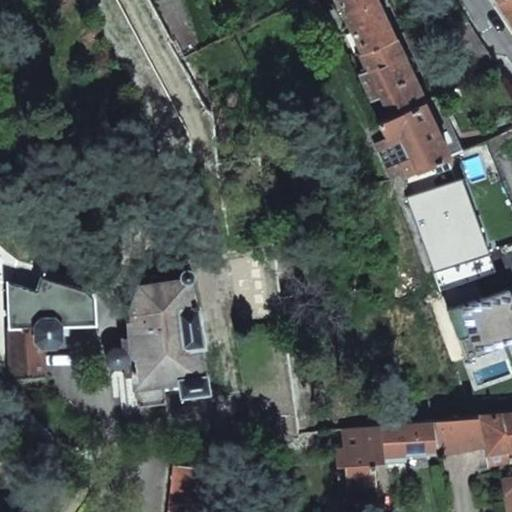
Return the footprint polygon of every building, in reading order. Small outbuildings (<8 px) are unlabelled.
[(336,0),(361,52),(393,37),(378,5),(375,0),(336,0)] [(511,0),(494,0),(495,0),(511,25),(511,0)] [(454,30),(483,75),(497,66),(468,24),(461,27),(454,30)] [(405,32),(418,60),(428,56),(415,28),(405,32)] [(393,37),(423,102),(435,97),(418,60),(405,32),(393,37)] [(382,96),(391,117),(423,102),(393,37),(361,52),(369,70),(359,74),(372,101),(382,96)] [(502,110),(511,105),(511,90),(504,77),(472,97),(486,119),(502,110)] [(391,117),(378,123),(385,138),(398,132),(409,156),(416,171),(448,156),(423,102),(391,117)] [(386,166),(391,178),(399,177),(400,178),(416,171),(409,156),(386,166)] [(9,282),(10,378),(44,376),(43,343),(37,338),(37,326),(42,320),(52,319),(57,324),(94,323),(93,297),(84,289),(41,277),(37,290),(9,282)] [(128,315),(134,388),(136,388),(162,384),(177,382),(180,396),(207,392),(205,374),(202,375),(198,347),(203,346),(196,303),(191,303),(187,278),(138,286),(128,315)] [(466,358),(511,340),(511,299),(511,300),(507,288),(447,311),(466,358)] [(37,338),(43,343),(53,343),(58,337),(57,324),(52,319),(42,320),(37,326),(37,338)] [(136,388),(139,406),(164,403),(162,384),(136,388)] [(205,397),(211,442),(213,442),(239,441),(232,393),(205,397)] [(481,443),(483,456),(511,450),(511,409),(475,414),(481,443)] [(434,419),(440,451),(481,443),(475,414),(434,419)] [(434,419),(381,425),(382,449),(383,457),(405,455),(440,451),(434,419)] [(383,457),(382,449),(381,425),(341,429),(343,446),(334,446),(336,466),(344,465),(347,494),(376,492),(373,463),(373,458),(383,457)] [(440,451),(405,455),(406,465),(434,462),(440,451)] [(168,456),(161,511),(198,511),(204,460),(168,456)] [(511,511),(511,475),(498,478),(504,511),(511,511)] [(347,494),(347,505),(377,503),(376,492),(347,494)]
